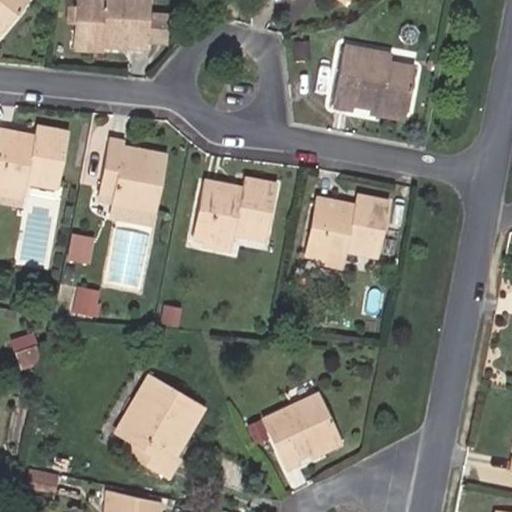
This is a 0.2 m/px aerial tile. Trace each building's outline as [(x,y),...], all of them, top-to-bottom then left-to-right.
[(26,0),(0,0),(0,28),(2,30),(26,0)] [(102,37),(117,38),(117,44),(146,45),(146,42),(148,11),(148,0),(75,0),(75,5),(74,23),(72,41),(102,43),(102,37)] [(66,22),(74,23),(75,5),(68,4),(66,22)] [(168,44),(169,12),(148,11),(146,42),(168,44)] [(71,49),(101,51),(102,43),(72,41),(71,49)] [(351,108),(352,102),(372,105),(405,110),(413,67),(388,62),(389,54),(343,45),(332,104),(351,108)] [(371,111),(404,116),(405,110),(372,105),(371,111)] [(32,140),(22,139),(23,133),(0,128),(0,186),(22,191),(24,180),(55,185),(66,131),(35,125),(33,134),(32,140)] [(140,156),(120,151),(121,145),(122,141),(108,138),(97,194),(112,197),(110,203),(154,211),(166,155),(142,149),(140,156)] [(121,145),(120,151),(140,156),(142,149),(121,145)] [(276,185),(243,178),(241,187),(241,192),(231,191),(232,186),(203,180),(192,236),(202,238),(231,244),(234,232),(265,238),(276,185)] [(0,195),(21,199),(22,191),(0,186),(0,195)] [(352,210),(344,209),(345,203),(314,197),(303,253),(315,255),(343,260),(346,249),(377,254),(388,202),(355,194),(353,204),(352,210)] [(109,211),(152,220),(154,211),(110,203),(109,211)] [(71,234),(69,259),(91,261),(93,236),(71,234)] [(201,246),(229,252),(231,244),(202,238),(201,246)] [(313,263),(342,268),(343,260),(315,255),(313,263)] [(93,314),(95,302),(80,299),(78,311),(93,314)] [(290,331),(292,321),(275,318),(274,328),(290,331)] [(28,343),(25,335),(10,340),(13,349),(28,343)] [(39,352),(36,345),(22,350),(24,358),(39,352)] [(169,450),(180,432),(184,435),(203,405),(149,373),(138,391),(144,395),(119,436),(126,440),(139,448),(133,457),(165,477),(178,456),(173,453),(169,450)] [(119,436),(144,395),(138,391),(113,432),(119,436)] [(295,456),(307,450),(338,435),(318,392),(260,419),(284,468),(298,462),(295,456)] [(184,435),(180,432),(169,450),(173,453),(184,435)] [(310,456),(341,441),(338,435),(307,450),(310,456)] [(126,440),(120,450),(133,457),(139,448),(126,440)] [(161,511),(162,502),(106,491),(104,511),(161,511)]
